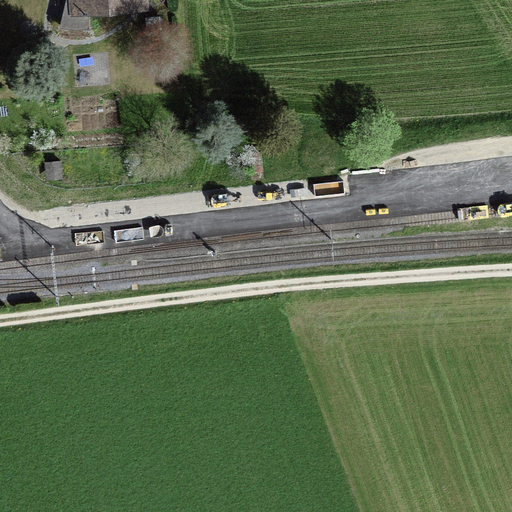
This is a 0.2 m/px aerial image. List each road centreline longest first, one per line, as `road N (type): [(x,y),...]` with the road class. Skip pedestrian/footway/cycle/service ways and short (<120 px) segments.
road 1 (track): [(0,208),(60,229),(163,227),(245,216),(397,164),(511,143)]
road 2 (track): [(511,270),(0,319)]
